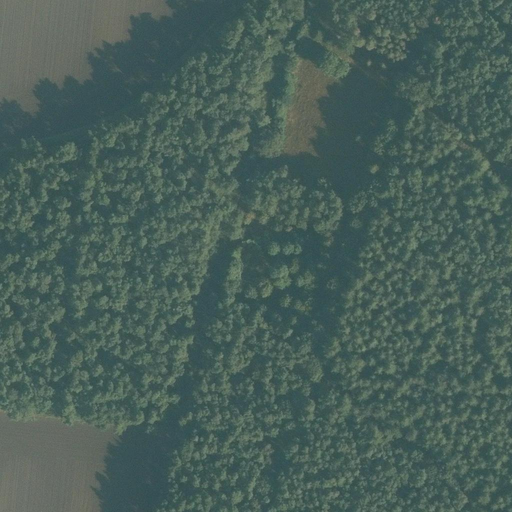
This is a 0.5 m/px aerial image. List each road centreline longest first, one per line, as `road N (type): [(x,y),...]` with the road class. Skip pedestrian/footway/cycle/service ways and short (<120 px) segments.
road 1 (track): [(257,511),(406,94)]
road 2 (track): [(489,511),(312,364)]
road 3 (track): [(406,94),(511,183)]
